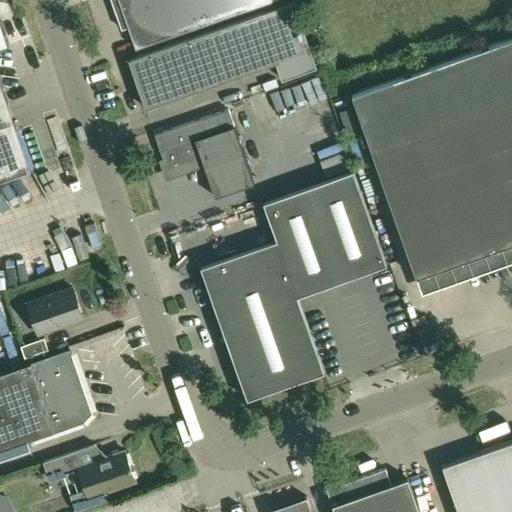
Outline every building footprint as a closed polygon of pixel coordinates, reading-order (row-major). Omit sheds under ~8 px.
[(111,0),(122,29),(128,27),(136,48),(270,0),(111,0)] [(128,59),(146,107),(277,61),(283,79),(318,66),(295,0),(139,55),(128,59)] [(0,178),(27,169),(31,168),(0,79),(0,49),(12,46),(0,11),(0,178)] [(511,37),(353,93),(417,276),(511,242),(511,37)] [(201,158),(204,165),(215,196),(254,183),(228,108),(154,134),(168,174),(190,166),(197,164),(196,160),(201,158)] [(324,371),(298,296),(337,282),(387,265),(354,170),(264,202),(277,240),(201,266),(215,305),(222,325),(240,377),(243,384),(248,398),(324,371)] [(72,287),(68,288),(28,302),(38,333),(83,318),(72,287)] [(44,337),(21,345),(25,357),(48,349),(44,337)] [(70,348),(0,372),(0,448),(37,435),(82,419),(89,411),(69,354),(72,353),(70,348)] [(511,511),(511,440),(442,465),(458,511),(511,511)] [(124,450),(121,451),(79,466),(87,490),(71,495),(76,510),(110,499),(107,490),(135,480),(124,450)] [(76,468),(70,452),(44,461),(49,477),(76,468)] [(365,511),(419,511),(408,477),(391,483),(385,468),(354,479),(355,483),(365,511)] [(365,511),(355,483),(347,486),(345,482),(344,482),(337,479),(330,481),(327,488),(329,495),(336,499),(337,501),(332,503),(335,511),(365,511)] [(0,493),(0,511),(13,511),(15,510),(10,497),(0,493)] [(312,511),(307,496),(269,509),(269,511),(312,511)]
